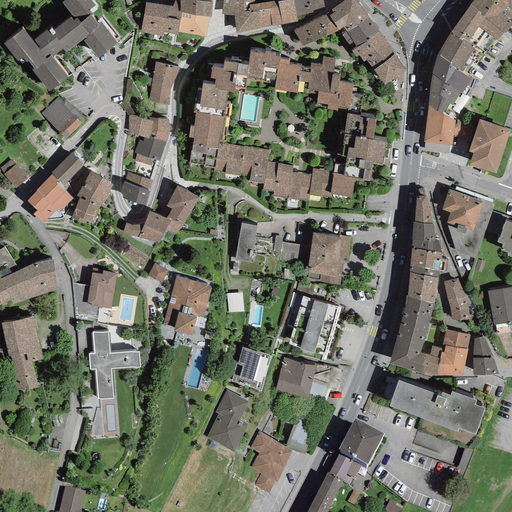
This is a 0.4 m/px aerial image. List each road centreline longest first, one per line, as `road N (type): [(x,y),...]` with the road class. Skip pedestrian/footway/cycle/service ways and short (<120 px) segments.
road 1 (residential): [(16,202),(102,112),(116,111),(124,122),(116,192),(132,216),(143,214),(171,147)]
road 2 (residential): [(16,202),(68,281),(74,404),(50,511)]
road 3 (residential): [(171,147),(179,182),(234,190),(277,216),(403,218)]
road 4 (secondary): [(296,511),(369,359)]
road 5 (secondary): [(369,359),(403,218)]
road 6 (residential): [(369,359),(438,378),(511,374)]
road 7 (residential): [(171,147),(175,90),(186,67),(216,42)]
